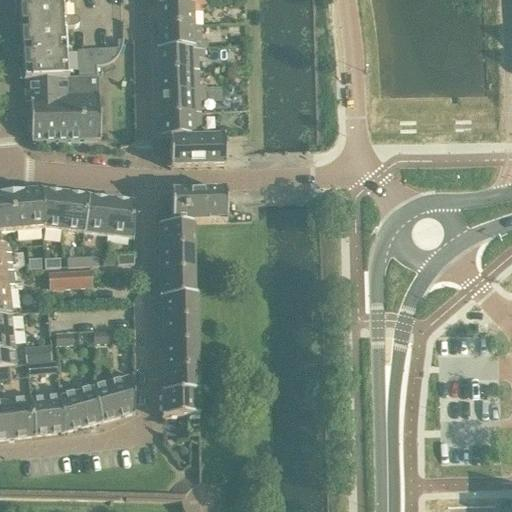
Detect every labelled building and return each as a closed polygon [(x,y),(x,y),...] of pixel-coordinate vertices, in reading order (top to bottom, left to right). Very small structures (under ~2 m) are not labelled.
[(18,0),(24,84),(26,84),(68,83),(64,34),(74,33),(76,32),(77,30),(78,28),(77,25),(76,23),(73,22),(64,23),(62,0),(18,0)] [(157,0),(158,9),(199,7),(208,7),(208,0),(198,0),(157,0)] [(199,7),(158,9),(159,30),(193,28),(193,13),(199,13),(199,7)] [(159,30),(160,51),(204,50),(207,50),(207,43),(201,43),(201,28),(193,28),(159,30)] [(204,50),(160,51),(156,51),(157,74),(199,73),(198,57),(204,57),(204,50)] [(77,58),(77,82),(97,82),(96,69),(105,67),(113,62),(113,52),(94,53),(94,58),(77,58)] [(199,73),(157,74),(158,96),(208,94),(208,87),(199,88),(199,73)] [(100,144),(99,98),(97,98),(97,82),(77,82),(68,83),(26,84),(26,105),(30,105),(32,146),(100,144)] [(158,96),(159,117),(200,116),(199,102),(208,101),(208,94),(158,96)] [(169,140),(196,139),(201,139),(200,116),(159,117),(160,140),(169,140)] [(224,138),(201,139),(196,139),(169,140),(170,171),(225,169),(224,138)] [(172,227),(195,226),(227,225),(226,194),(171,195),(172,227)] [(0,248),(1,249),(0,242),(0,236),(43,231),(42,195),(41,195),(22,196),(0,198),(0,248)] [(44,231),(61,233),(65,197),(47,195),(47,196),(42,195),(43,231),(44,231)] [(61,233),(83,236),(87,200),(65,197),(61,233)] [(83,236),(106,238),(110,203),(87,200),(83,236)] [(127,205),(110,203),(106,238),(133,242),(133,206),(127,205)] [(195,226),(172,227),(158,227),(158,252),(196,251),(195,226)] [(8,248),(1,249),(0,248),(0,270),(10,269),(24,268),(22,255),(12,256),(12,259),(9,260),(8,248)] [(158,252),(159,276),(196,275),(196,251),(158,252)] [(133,257),(117,258),(117,268),(134,267),(133,257)] [(82,260),(83,269),(99,269),(98,259),(82,260)] [(83,269),(82,260),(66,261),(67,270),(83,269)] [(28,262),(28,272),(41,272),(40,261),(28,262)] [(44,262),(44,271),(60,271),(59,261),(44,262)] [(0,293),(9,293),(23,291),(22,286),(12,287),(10,269),(0,270),(0,293)] [(90,275),(49,277),(50,293),(90,290),(90,275)] [(159,300),(162,300),(197,299),(196,275),(159,276),(159,300)] [(0,318),(10,317),(12,317),(9,293),(0,293),(0,318)] [(162,300),(162,324),(197,323),(197,299),(162,300)] [(0,370),(16,369),(10,317),(0,318),(0,370)] [(162,324),(163,348),(198,347),(197,323),(162,324)] [(110,335),(93,335),(93,347),(110,347),(110,335)] [(73,348),(72,337),(55,337),(56,349),(73,348)] [(163,348),(163,372),(198,371),(198,347),(163,348)] [(25,352),(26,365),(50,362),(49,349),(25,352)] [(55,364),(41,366),(42,378),(56,376),(55,364)] [(163,372),(164,395),(199,395),(198,371),(163,372)] [(92,390),(102,425),(134,416),(134,379),(92,390)] [(102,425),(92,390),(60,399),(64,435),(102,425)] [(199,395),(164,395),(161,395),(162,421),(179,420),(179,426),(186,426),(186,420),(199,420),(199,395)] [(30,401),(31,408),(34,439),(35,439),(35,438),(64,435),(60,399),(31,403),(31,401),(30,401)] [(0,442),(34,439),(31,408),(30,401),(0,404),(0,442)] [(203,487),(200,487),(198,487),(198,489),(196,489),(194,490),(192,491),(189,492),(187,494),(185,497),(181,497),(181,505),(181,508),(182,511),(181,511),(218,511),(219,510),(219,507),(219,504),(219,501),(218,498),(217,495),(215,493),(212,491),(209,489),(207,488),(203,487)]
